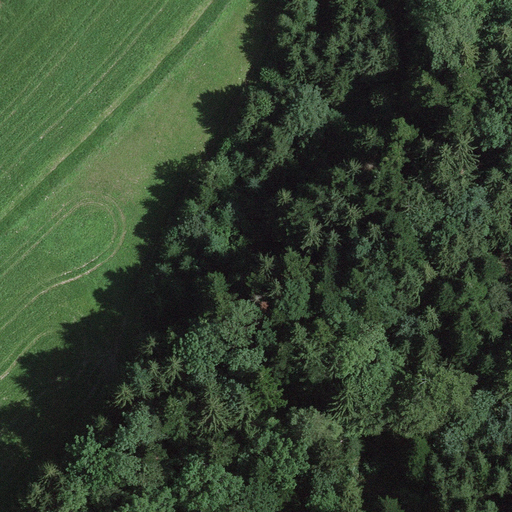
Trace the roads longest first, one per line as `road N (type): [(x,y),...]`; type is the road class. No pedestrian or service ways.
road 1 (track): [(292,0),(264,67),(142,288)]
road 2 (track): [(220,0),(0,230)]
